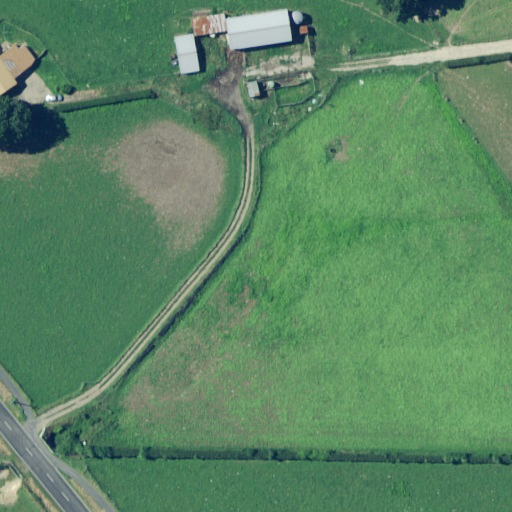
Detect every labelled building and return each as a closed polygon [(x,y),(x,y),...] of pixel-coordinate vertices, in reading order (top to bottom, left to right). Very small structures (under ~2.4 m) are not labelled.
[(289,42),(285,11),(224,20),(229,51),(289,42)] [(221,33),(219,16),(191,20),(193,37),(221,33)] [(309,35),(308,24),(298,24),(298,35),(309,35)] [(198,72),(192,36),(173,39),(180,75),(198,72)] [(0,55),(0,94),(15,85),(11,79),(34,63),(22,46),(16,50),(14,46),(0,55)] [(258,97),(255,83),(245,85),(248,99),(258,97)]
